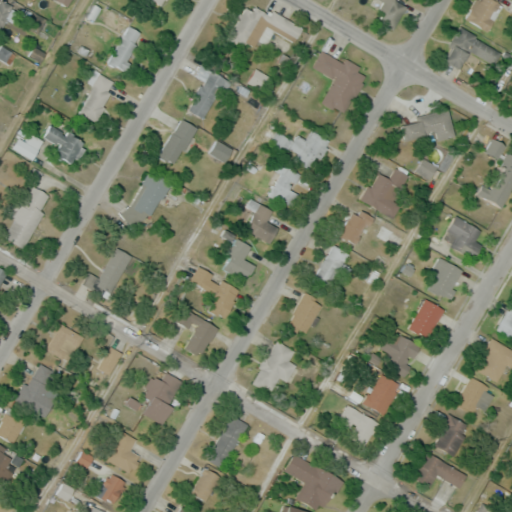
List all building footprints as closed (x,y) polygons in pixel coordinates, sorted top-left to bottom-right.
[(0,0),(0,27),(12,6),(0,0)] [(486,31),(502,5),(493,0),(474,0),(464,18),(486,31)] [(300,28),(255,3),(251,10),(243,6),(226,37),(251,51),(257,40),(265,44),(272,30),(293,42),(300,28)] [(141,32),(125,25),(107,62),(123,70),(141,32)] [(501,49),(455,29),(441,60),(459,68),(467,50),(495,62),(501,49)] [(0,48),(0,57),(5,60),(9,52),(0,48)] [(332,77),(320,100),(344,112),(365,72),(320,49),(311,66),(332,77)] [(203,119),(227,80),(208,69),(185,108),(203,119)] [(115,83),(98,73),(77,112),(94,121),(115,83)] [(454,137),(446,109),(400,122),(405,140),(433,132),(435,142),(454,137)] [(171,164),(196,129),(182,118),(156,153),(171,164)] [(43,138),(59,144),(54,156),(72,163),(83,138),(48,124),(43,138)] [(317,165),(330,135),(308,125),(295,155),(317,165)] [(497,158),(504,144),(491,138),(484,152),(497,158)] [(231,149),(216,140),(209,152),(224,161),(231,149)] [(511,171),(511,154),(503,151),(482,196),(498,203),(511,171)] [(290,189),(300,173),(275,159),(269,170),(278,175),(267,192),(289,206),(297,193),(290,189)] [(426,179),(435,168),(427,161),(418,172),(426,179)] [(393,217),(400,203),(393,200),(407,173),(395,167),(390,178),(374,170),(360,200),(393,217)] [(120,219),(140,230),(165,183),(145,172),(120,219)] [(51,196),(32,185),(3,237),(21,247),(51,196)] [(265,221),(272,209),(258,201),(243,227),(269,242),(277,227),(265,221)] [(354,245),(371,217),(354,207),(338,234),(354,245)] [(441,241),(474,257),(481,244),(474,240),(480,228),(454,215),(441,241)] [(220,267),(244,280),(252,264),(242,259),(249,245),(235,238),(220,267)] [(341,264),(347,252),(330,243),(312,280),(328,287),(335,272),(345,278),(350,268),(341,264)] [(99,278),(87,272),(81,285),(108,298),(129,254),(113,247),(99,278)] [(423,284),(448,297),(463,269),(437,256),(423,284)] [(239,288),(196,268),(186,290),(206,300),(203,307),(225,317),(239,288)] [(322,303),(303,292),(286,323),(304,333),(322,303)] [(443,309),(425,298),(407,327),(426,338),(443,309)] [(511,305),(508,303),(495,329),(511,337),(511,305)] [(171,319),(193,330),(184,348),(200,357),(217,326),(178,306),(171,319)] [(81,337),(59,323),(44,347),(66,361),(81,337)] [(389,354),(383,364),(401,376),(420,348),(392,329),(379,347),(389,354)] [(505,364),(511,366),(511,348),(489,339),(475,370),(497,381),(505,364)] [(285,380),(298,352),(272,340),(252,383),(270,392),(277,376),(285,380)] [(109,374),(120,352),(108,346),(96,367),(109,374)] [(59,373),(34,362),(17,401),(42,412),(59,373)] [(142,394),(150,399),(143,412),(161,423),(171,407),(167,404),(181,381),(164,371),(158,380),(152,376),(142,394)] [(363,404),(384,414),(398,383),(377,373),(363,404)] [(481,415),(493,390),(467,378),(455,403),(481,415)] [(356,429),(351,436),(364,444),(377,424),(346,404),(338,417),(356,429)] [(0,435),(13,443),(28,417),(7,406),(0,418),(0,435)] [(453,455),(468,424),(445,414),(431,444),(453,455)] [(205,459),(222,468),(246,424),(229,415),(205,459)] [(129,450),(135,438),(121,431),(107,460),(132,472),(140,456),(129,450)] [(5,467),(13,453),(0,446),(0,484),(3,486),(12,470),(5,467)] [(321,511),(340,480),(293,452),(282,472),(300,482),(292,495),(320,511),(321,511)] [(435,475),(459,486),(466,472),(422,453),(411,478),(430,486),(435,475)] [(220,477),(205,467),(189,491),(205,501),(220,477)] [(126,483),(110,473),(96,493),(111,504),(126,483)] [(306,511),(283,503),(280,511),(269,508),(267,511),(306,511)]
